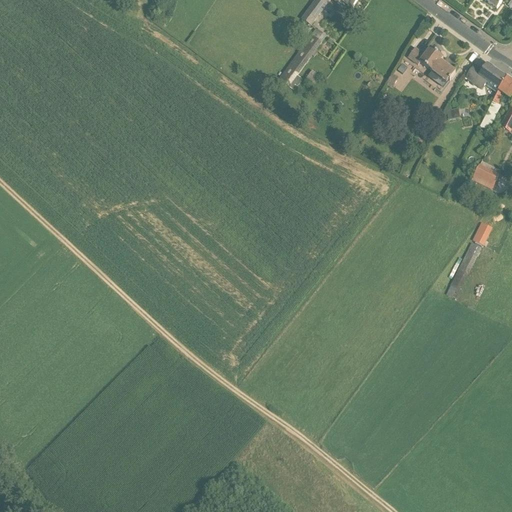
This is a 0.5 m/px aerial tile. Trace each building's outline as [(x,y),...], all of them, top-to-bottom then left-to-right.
[(330,0),(315,0),(301,20),(311,27),(331,0),(330,0)] [(349,12),(359,0),(332,0),(340,6),(349,12)] [(483,0),(484,0),(484,1),(489,5),(490,4),(497,10),(502,3),(498,0),(483,0)] [(289,88),(306,65),(326,38),(315,30),(279,80),(289,88)] [(435,71),(450,82),(451,80),(450,79),(455,73),(441,62),(443,59),(430,49),(425,56),(415,49),(408,59),(413,63),(415,60),(433,73),(435,71)] [(498,91),(507,78),(487,64),(482,72),(474,66),(468,75),(465,78),(481,91),(485,86),(497,94),(499,92),(498,91)] [(320,77),(312,71),(306,79),(314,85),(320,77)] [(392,90),(398,78),(392,75),(386,86),(392,90)] [(510,101),(511,97),(511,81),(507,78),(498,91),(499,92),(497,94),(493,103),(492,103),(480,128),(488,131),(500,107),(498,106),(502,98),(500,96),(501,94),(510,101)] [(511,109),(510,109),(500,128),(501,129),(510,133),(511,134),(511,130),(511,109)] [(451,120),(460,119),(459,110),(450,111),(451,120)] [(479,167),(475,176),(494,185),(499,176),(479,167)] [(472,191),(467,188),(460,202),(464,205),(472,191)] [(483,247),(492,230),(481,224),(472,242),(483,247)] [(471,244),(460,271),(470,275),(481,248),(471,244)]
